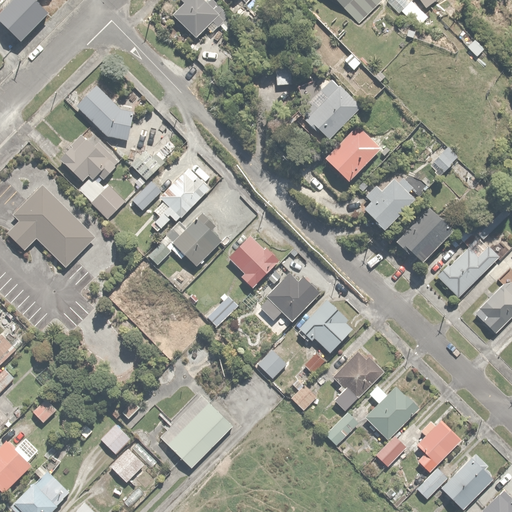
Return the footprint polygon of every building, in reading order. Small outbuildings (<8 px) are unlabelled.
[(56,10),(45,0),(10,0),(0,10),(0,16),(25,41),(56,10)] [(183,0),(185,1),(174,13),(197,36),(211,22),(217,29),(230,16),(213,0),(208,0),(183,0)] [(338,0),(359,22),(382,1),(381,0),(338,0)] [(475,36),(467,43),(476,53),(484,46),(475,36)] [(290,63),(274,62),(274,84),(289,84),(290,63)] [(314,120),(328,134),(359,104),(331,76),(322,84),(309,71),(295,85),(308,98),(297,108),(312,123),(314,120)] [(98,82),(76,103),(106,133),(130,137),(134,110),(130,109),(139,101),(129,91),(117,102),(98,82)] [(358,123),(324,155),(347,179),(380,147),(358,123)] [(84,132),(61,157),(84,179),(93,170),(96,172),(97,171),(103,177),(118,161),(114,156),(115,155),(94,134),(90,138),(84,132)] [(165,160),(159,154),(147,142),(129,160),(130,161),(148,178),(165,160)] [(448,145),(433,160),(443,169),(458,154),(448,145)] [(188,165),(158,193),(163,198),(153,208),(159,215),(151,222),(158,230),(174,216),(178,220),(210,188),(188,165)] [(93,172),(79,187),(109,217),(125,200),(109,183),(107,186),(93,172)] [(371,198),(363,205),(384,228),(416,199),(395,176),(383,188),(377,181),(365,192),(371,198)] [(96,238),(42,183),(12,213),(20,220),(6,233),(24,252),(37,238),(66,267),(96,238)] [(429,206),(397,239),(406,248),(408,246),(423,260),(453,229),(429,206)] [(186,253),(196,262),(224,232),(202,211),(187,227),(179,220),(149,252),(158,261),(173,245),(184,255),(186,253)] [(458,297),(502,257),(470,223),(458,235),(469,247),(451,264),(449,262),(437,274),(458,297)] [(252,233),(228,255),(243,271),(241,273),(253,286),(278,262),(252,233)] [(269,296),(260,304),(273,318),(283,310),(291,319),(321,291),(305,273),(299,278),(291,270),(266,292),(269,296)] [(511,273),(475,311),(495,331),(511,314),(511,273)] [(225,297),(207,315),(216,324),(234,307),(225,297)] [(329,297),(297,329),(309,341),(314,336),(329,350),(354,325),(346,317),(348,316),(329,297)] [(0,360),(19,342),(4,327),(0,330),(0,360)] [(273,347),(259,362),(272,376),(287,361),(273,347)] [(343,386),(333,397),(345,409),(385,369),(369,353),(367,355),(360,348),(333,376),(343,386)] [(318,349),(304,363),(314,372),(327,358),(318,349)] [(4,365),(3,366),(0,369),(0,391),(0,392),(15,376),(4,365)] [(307,380),(291,395),(303,407),(319,392),(307,380)] [(378,401),(365,414),(388,436),(420,404),(408,392),(407,392),(398,383),(388,393),(378,383),(369,392),(378,401)] [(49,393),(33,408),(45,420),(61,405),(49,393)] [(229,422),(203,396),(161,437),(187,463),(229,422)] [(135,399),(123,411),(130,418),(142,407),(135,399)] [(348,410),(326,432),(338,443),(359,421),(348,410)] [(417,455),(431,469),(462,438),(442,417),(436,423),(432,418),(421,428),(425,433),(416,442),(423,449),(417,455)] [(94,430),(84,421),(78,428),(88,437),(94,430)] [(116,421),(100,437),(115,452),(131,437),(116,421)] [(394,433),(375,452),(387,464),(406,445),(394,433)] [(33,461),(30,458),(5,435),(0,440),(0,487),(4,492),(33,461)] [(127,446),(111,465),(127,480),(144,462),(127,446)] [(474,451),(441,483),(464,506),(495,476),(486,467),(488,465),(474,451)] [(437,466),(418,486),(428,495),(446,476),(437,466)] [(46,467),(39,475),(11,502),(10,504),(17,511),(49,511),(70,491),(54,475),(46,467)] [(511,511),(511,495),(504,486),(480,509),(479,510),(481,511),(511,511)] [(99,511),(85,497),(68,511),(99,511)]
